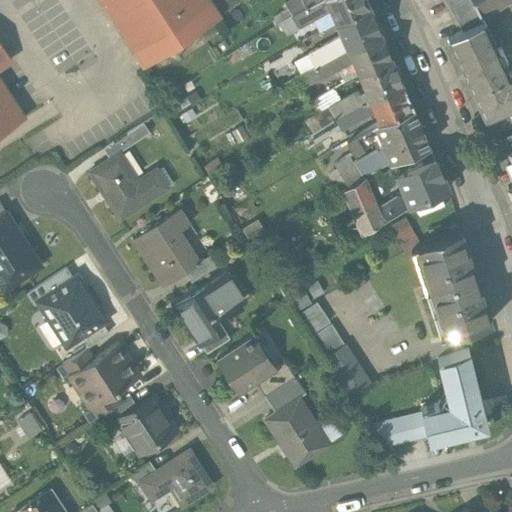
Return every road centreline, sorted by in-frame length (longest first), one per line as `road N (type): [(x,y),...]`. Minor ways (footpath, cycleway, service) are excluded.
road 1 (residential): [(260,511),(242,470),(77,217),(43,189)]
road 2 (tertiary): [(396,0),(511,281)]
road 3 (residential): [(284,511),(511,459)]
